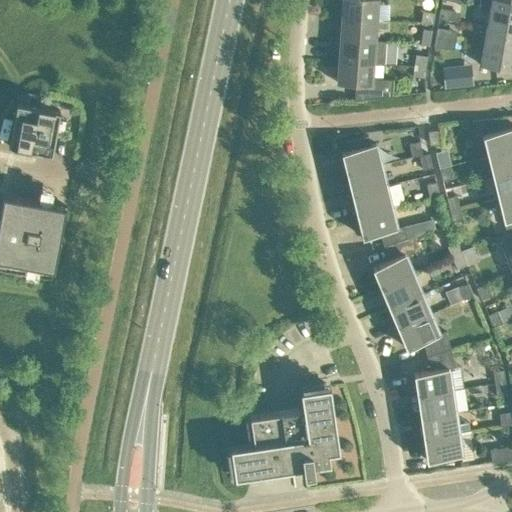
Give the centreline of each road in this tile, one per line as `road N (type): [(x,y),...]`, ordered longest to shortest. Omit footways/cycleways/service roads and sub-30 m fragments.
road 1 (residential): [(301,0),(298,122),(307,186),(324,258),(374,378),(401,511)]
road 2 (tertiary): [(228,0),(142,417)]
